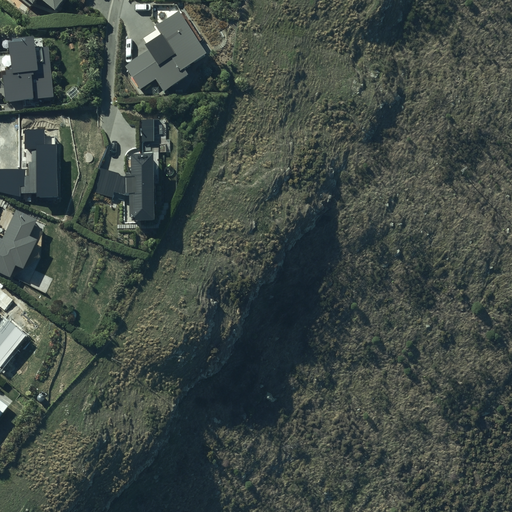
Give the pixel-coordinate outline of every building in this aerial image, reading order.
[(23,0),(32,7),(37,1),(54,14),(65,0),(23,0)] [(144,48),(147,53),(125,67),(140,91),(155,80),(164,94),(186,78),(184,73),(205,58),(177,14),(155,29),(161,37),(144,48)] [(52,99),(47,51),(33,52),(32,42),(7,45),(10,76),(1,77),(4,104),(52,99)] [(57,198),(58,139),(41,138),(41,154),(23,154),(23,175),(0,174),(0,191),(15,198),(57,198)] [(156,150),(133,151),(134,177),(125,177),(101,169),(93,193),(113,199),(116,189),(131,194),(132,222),(158,221),(156,150)] [(30,219),(0,204),(0,271),(4,273),(9,262),(15,265),(28,238),(22,235),(30,219)]
